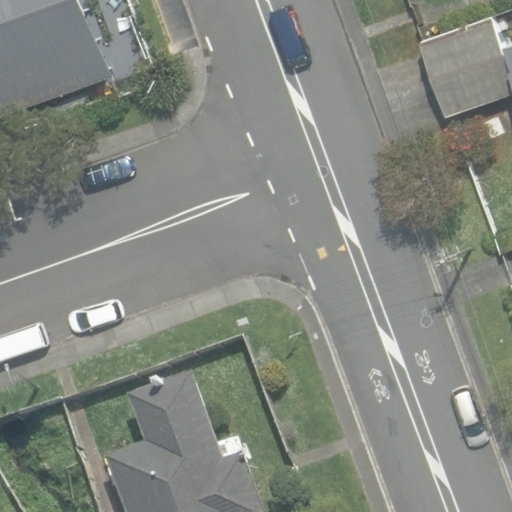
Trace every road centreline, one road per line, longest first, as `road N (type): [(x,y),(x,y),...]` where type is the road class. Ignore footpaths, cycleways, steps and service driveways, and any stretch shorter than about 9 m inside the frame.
road 1 (residential): [(449,511),(318,165)]
road 2 (residential): [(318,165),(0,280)]
road 3 (residential): [(318,165),(255,0)]
